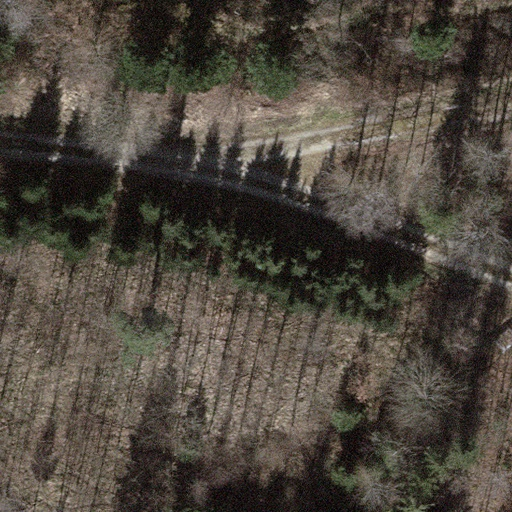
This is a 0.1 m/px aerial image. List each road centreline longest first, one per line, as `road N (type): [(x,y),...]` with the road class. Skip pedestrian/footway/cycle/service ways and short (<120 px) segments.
road 1 (track): [(511,281),(200,158)]
road 2 (track): [(200,158),(511,106)]
road 3 (track): [(0,140),(200,158)]
